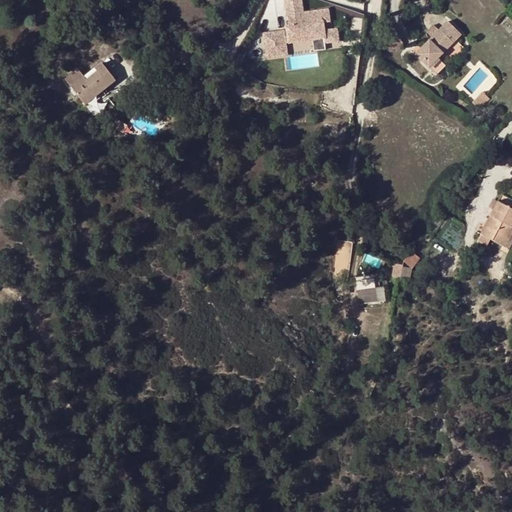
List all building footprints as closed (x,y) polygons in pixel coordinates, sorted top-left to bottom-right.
[(284,0),(286,23),(328,21),(328,9),(302,10),(301,0),(284,0)] [(283,30),(263,31),(265,54),(339,49),(338,27),(323,29),(323,22),(283,24),(283,30)] [(415,55),(437,76),(446,67),(437,59),(456,40),(461,35),(447,22),(415,55)] [(392,25),(384,31),(385,43),(389,52),(390,52),(394,49),(395,51),(405,45),(392,25)] [(437,59),(446,67),(464,48),(456,40),(437,59)] [(97,83),(103,91),(115,80),(102,64),(95,69),(97,72),(87,80),(78,70),(65,80),(83,101),(96,91),(92,87),(97,83)] [(86,104),(103,91),(97,83),(92,87),(96,91),(83,101),(86,104)] [(482,91),(472,103),(479,110),(490,99),(482,91)] [(121,122),(118,127),(124,132),(127,127),(121,122)] [(504,247),(511,232),(511,227),(510,226),(511,223),(511,208),(511,206),(511,200),(502,195),(498,201),(493,210),(480,234),(504,247)] [(489,208),(493,210),(498,201),(495,199),(494,202),(492,201),(489,208)] [(411,252),(403,262),(411,268),(419,258),(411,252)] [(378,300),(376,288),(358,291),(359,303),(378,300)]
